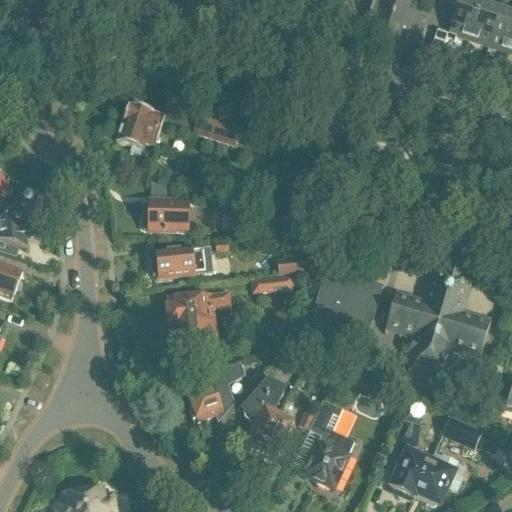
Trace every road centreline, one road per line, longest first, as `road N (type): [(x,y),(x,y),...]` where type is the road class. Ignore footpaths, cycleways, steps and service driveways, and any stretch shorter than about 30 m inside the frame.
road 1 (tertiary): [(511,120),(151,0)]
road 2 (residential): [(67,371),(83,314),(82,219),(40,130),(0,93)]
road 3 (residential): [(221,511),(179,489),(67,371)]
road 4 (residential): [(0,505),(67,371)]
